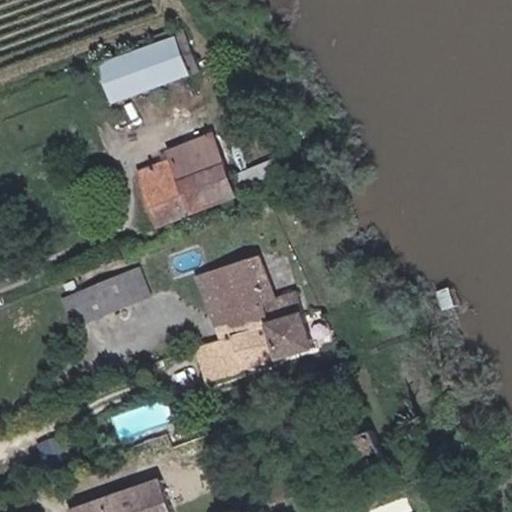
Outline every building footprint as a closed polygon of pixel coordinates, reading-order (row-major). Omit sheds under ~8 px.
[(115,103),(191,76),(178,40),(103,66),(115,103)] [(218,140),(178,156),(182,165),(146,179),(165,228),(241,198),(218,140)] [(300,297),(280,303),(263,261),(220,276),(241,336),(308,313),(304,302),(300,297)] [(143,270),(71,297),(84,327),(156,299),(143,270)] [(255,373),(321,350),(308,313),(241,336),(255,373)] [(250,375),(255,373),(241,336),(220,343),(227,361),(215,366),(225,391),(253,382),(250,375)] [(312,495),(393,464),(377,430),(350,441),(339,413),(254,445),(269,480),(300,468),(312,495)] [(64,439),(44,437),(42,453),(62,455),(64,439)] [(84,511),(179,511),(167,480),(84,510),(84,511)]
